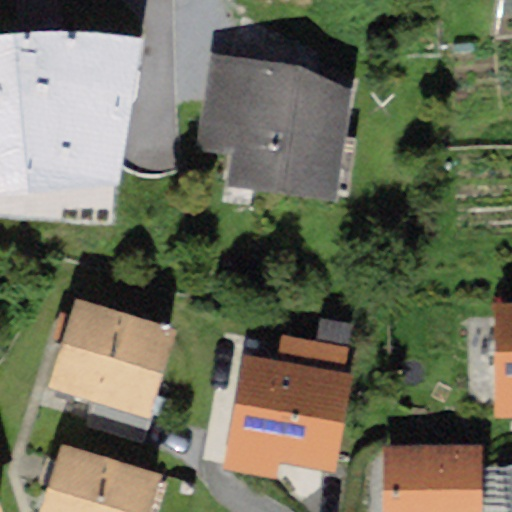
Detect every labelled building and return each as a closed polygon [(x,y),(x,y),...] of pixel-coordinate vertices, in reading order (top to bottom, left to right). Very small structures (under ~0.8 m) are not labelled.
[(344,87),(296,64),(212,54),(202,146),(225,149),(221,180),(332,192),(344,87)] [(171,328),(74,298),(64,330),(47,385),(95,400),(143,415),(171,328)] [(511,300),(495,300),(493,416),(511,416),(511,300)] [(341,347),(280,336),(275,360),(241,353),(234,391),(221,464),(274,474),(277,456),(327,465),(344,375),(336,374),(341,347)] [(143,415),(95,400),(86,425),(141,443),(149,417),(143,415)] [(141,511),(155,471),(60,441),(49,474),(36,511),(141,511)] [(474,446),(381,445),(379,511),(473,511),(474,481),(474,446)] [(511,511),(511,462),(501,464),(506,511),(511,511)]
